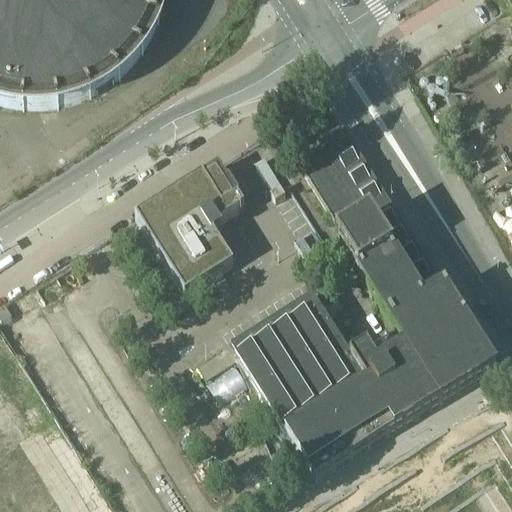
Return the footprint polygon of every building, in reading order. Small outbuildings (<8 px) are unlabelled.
[(0,0),(0,108),(4,110),(14,112),(25,113),(35,113),(45,113),(55,111),(65,109),(75,106),(85,103),(94,98),(103,93),(112,87),(120,81),(127,74),(134,66),(141,58),(146,49),(151,40),(155,31),(159,21),(162,11),(164,0),(163,0),(0,0)] [(481,33),(503,23),(493,0),(471,10),(481,33)] [(511,0),(497,0),(511,23),(511,0)] [(419,44),(401,60),(418,78),(436,62),(419,44)] [(313,489),(494,376),(341,133),(317,148),(324,159),(300,174),(333,226),(357,211),(366,224),(334,244),(402,352),(375,369),(366,354),(349,364),(311,303),(229,355),(313,489)] [(134,223),(184,301),(232,271),(212,240),(219,235),(217,230),(239,216),(240,218),(242,217),(241,215),(243,214),(236,203),(238,202),(227,185),(226,186),(216,171),(134,223)]
